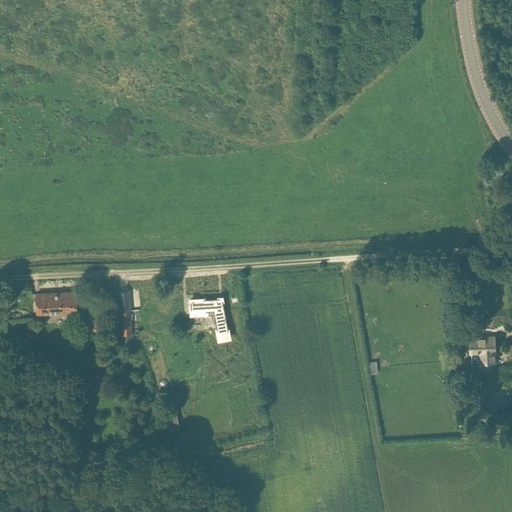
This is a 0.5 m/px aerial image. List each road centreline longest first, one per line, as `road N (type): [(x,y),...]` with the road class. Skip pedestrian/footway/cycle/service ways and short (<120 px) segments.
road 1 (track): [(0,274),(511,244)]
road 2 (secondary): [(511,146),(486,103),(464,0)]
